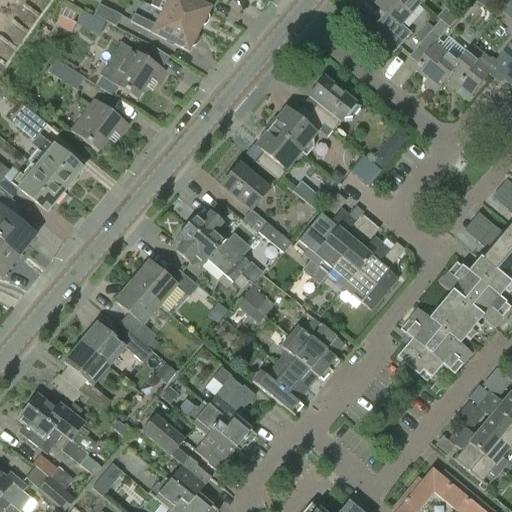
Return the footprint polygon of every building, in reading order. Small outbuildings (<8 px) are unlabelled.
[(167,0),(168,0),(162,13),(197,31),(199,28),(204,26),(206,23),(207,19),(206,14),(208,10),(187,0),(167,0)] [(420,3),(416,0),(380,0),(376,5),(386,14),(379,23),(402,44),(411,34),(401,25),(420,3)] [(477,0),(476,4),(485,8),(489,0),(477,0)] [(78,12),(65,5),(61,15),(73,21),(78,12)] [(93,17),(115,28),(120,17),(98,6),(93,17)] [(446,10),(438,19),(440,21),(449,29),(457,20),(446,10)] [(81,13),(75,25),(97,37),(103,24),(81,13)] [(197,31),(162,13),(155,27),(133,16),(129,23),(151,34),(151,35),(187,53),(189,48),(193,47),(196,44),(197,39),(195,35),(197,31)] [(440,21),(409,58),(419,65),(415,70),(428,80),(424,85),(435,94),(445,82),(445,81),(459,64),(458,64),(467,54),(449,38),(443,45),(439,41),(449,29),(440,21)] [(120,44),(98,78),(136,101),(149,81),(156,85),(164,73),(120,44)] [(459,64),(445,81),(445,82),(468,100),(490,74),(498,65),(497,64),(474,45),(467,54),(458,64),(459,64)] [(498,65),(490,74),(499,82),(503,78),(511,84),(511,45),(497,64),(498,65)] [(55,62),(48,73),(73,90),(81,79),(55,62)] [(309,100),(302,109),(308,115),(322,126),(330,133),(341,120),(351,118),(359,109),(330,85),(331,84),(322,77),(315,86),(317,87),(307,99),(309,100)] [(69,132),(97,153),(112,133),(118,138),(126,126),(93,101),(69,132)] [(27,111),(20,106),(8,120),(15,126),(33,141),(38,136),(46,126),(27,111)] [(272,121),(267,127),(305,158),(312,149),(311,140),(318,131),(327,138),(330,133),(322,126),(308,115),(302,109),(300,108),(292,117),(284,110),(274,122),(272,121)] [(263,136),(253,147),(262,154),(254,164),(277,182),(288,168),(297,167),(305,158),(267,127),(261,134),(263,136)] [(383,169),(408,139),(397,130),(372,161),(383,169)] [(26,162),(34,169),(62,192),(80,170),(44,141),(26,162)] [(361,158),(349,173),(367,188),(379,173),(361,158)] [(0,182),(9,172),(0,164),(0,182)] [(220,187),(249,212),(267,191),(238,166),(220,187)] [(9,184),(44,213),(62,192),(34,169),(25,180),(17,173),(9,184)] [(0,244),(17,259),(34,237),(0,209),(0,201),(5,196),(0,192),(0,244)] [(322,204),(311,195),(304,204),(315,213),(322,204)] [(292,248),(309,262),(347,217),(339,211),(329,224),(319,216),(292,248)] [(188,225),(186,227),(241,274),(249,265),(241,259),(249,250),(232,235),(227,241),(216,231),(222,225),(209,213),(203,220),(197,215),(195,218),(192,218),(188,222),(188,225)] [(309,262),(326,276),(353,244),(344,236),(355,223),(347,217),(309,262)] [(257,234),(282,255),(290,244),(265,224),(257,234)] [(181,245),(175,253),(188,264),(195,257),(203,264),(206,261),(241,292),(249,283),(240,275),(241,274),(186,227),(184,230),(181,230),(177,234),(178,237),(175,240),(181,245)] [(493,228),(486,237),(511,258),(511,230),(508,228),(501,235),(493,228)] [(511,258),(486,237),(478,246),(487,253),(479,262),(507,286),(511,280),(511,258)] [(326,276),(342,290),(380,245),(373,238),(362,251),(353,244),(326,276)] [(0,279),(17,259),(0,244),(0,279)] [(380,245),(342,290),(359,304),(370,312),(385,295),(374,286),(387,272),(377,264),(388,251),(380,245)] [(147,263),(130,282),(158,306),(174,287),(175,288),(187,298),(196,288),(174,269),(165,279),(147,263)] [(455,264),(437,285),(449,294),(438,307),(469,333),(480,320),(492,329),(509,309),(497,299),(500,295),(469,270),(466,273),(455,264)] [(123,329),(127,333),(145,348),(154,337),(141,326),(158,306),(130,282),(113,303),(132,319),(123,329)] [(252,289),(243,301),(256,312),(266,300),(252,289)] [(250,319),(256,312),(243,301),(237,308),(250,319)] [(410,341),(394,359),(416,378),(420,373),(429,380),(441,366),(453,376),(470,355),(459,346),(469,333),(438,307),(428,320),(416,310),(399,331),(410,341)] [(297,328),(288,338),(331,372),(338,363),(332,358),(343,345),(313,320),(303,333),(297,328)] [(225,323),(216,334),(227,343),(236,332),(225,323)] [(95,324),(79,343),(107,368),(123,348),(141,364),(151,353),(145,348),(127,333),(119,343),(95,324)] [(286,353),(276,365),(306,390),(316,378),(322,383),(331,372),(288,338),(280,348),(286,353)] [(200,345),(193,339),(188,345),(195,351),(200,345)] [(107,368),(79,343),(62,364),(85,384),(77,392),(79,394),(86,399),(102,410),(109,403),(91,387),(107,368)] [(165,364),(157,373),(167,382),(175,373),(165,364)] [(511,364),(510,367),(503,375),(511,382),(511,390),(508,395),(511,397),(511,364)] [(306,390),(276,365),(266,377),(260,372),(251,382),(293,417),(302,407),(296,402),(306,390)] [(195,408),(185,419),(206,436),(193,452),(208,465),(207,466),(215,473),(229,456),(240,443),(246,448),(256,436),(249,431),(235,419),(253,396),(242,387),(241,388),(231,379),(232,378),(221,369),(205,389),(214,397),(206,407),(201,413),(195,408)] [(478,386),(473,393),(482,401),(511,426),(511,397),(508,395),(501,404),(488,393),(487,394),(478,386)] [(168,390),(159,400),(168,407),(177,397),(168,390)] [(473,393),(467,400),(476,407),(475,408),(488,419),(481,428),(511,454),(511,426),(482,401),(473,393)] [(79,394),(72,403),(78,408),(86,399),(79,394)] [(61,436),(69,442),(86,456),(94,446),(78,432),(84,425),(62,407),(58,413),(36,396),(34,399),(31,399),(27,403),(28,406),(27,408),(62,435),(61,436)] [(45,455),(61,436),(62,435),(27,408),(24,411),(21,411),(18,416),(19,418),(16,421),(24,427),(19,435),(45,455)] [(152,416),(140,432),(181,466),(186,460),(187,459),(176,449),(183,442),(152,416)] [(460,426),(454,434),(499,472),(511,456),(511,454),(481,428),(473,437),(460,426)] [(454,434),(448,442),(460,452),(453,462),(485,489),(499,472),(454,434)] [(86,456),(69,442),(61,452),(78,466),(86,456)] [(32,465),(65,491),(73,481),(57,469),(56,470),(38,456),(32,465)] [(86,456),(78,466),(91,476),(99,466),(86,456)] [(156,483),(147,494),(168,511),(167,511),(216,511),(211,507),(196,495),(210,479),(195,466),(196,465),(188,458),(187,459),(186,460),(181,466),(168,482),(162,489),(156,483)] [(90,489),(100,497),(120,473),(110,464),(90,489)] [(37,492),(61,511),(63,511),(73,501),(48,480),(35,468),(24,480),(37,492)] [(390,511),(416,511),(433,492),(455,511),(470,494),(442,471),(438,476),(430,469),(420,481),(417,478),(390,511)] [(25,488),(9,474),(5,479),(0,475),(0,496),(18,511),(28,511),(35,505),(21,493),(25,488)] [(72,508),(77,511),(89,511),(99,500),(86,490),(72,508)] [(455,511),(491,511),(470,494),(455,511)] [(0,511),(18,511),(0,496),(0,511)] [(363,511),(360,509),(361,508),(350,498),(338,511),(319,511),(316,509),(310,504),(303,511),(363,511)]
